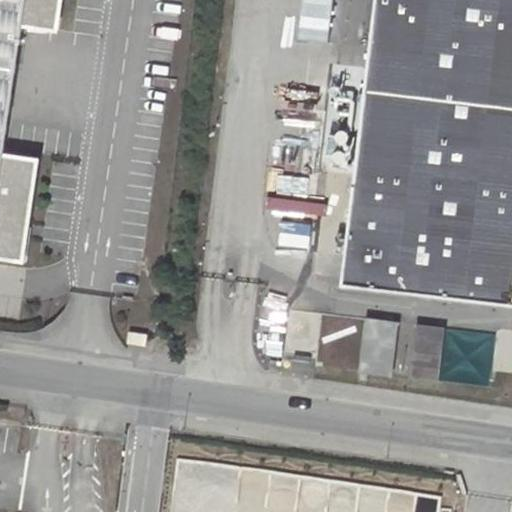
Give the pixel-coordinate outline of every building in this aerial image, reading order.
[(0,0),(0,256),(14,259),(33,157),(0,150),(0,98),(10,26),(48,30),(52,0),(0,0)] [(511,0),(378,0),(345,284),(511,303),(511,0)] [(368,319),(362,371),(393,375),(399,322),(368,319)] [(418,325),(411,377),(438,380),(446,328),(418,325)] [(148,333),(129,331),(128,341),(146,344),(148,333)]
